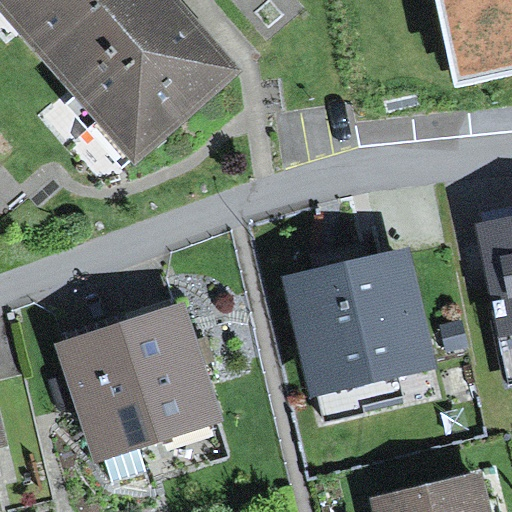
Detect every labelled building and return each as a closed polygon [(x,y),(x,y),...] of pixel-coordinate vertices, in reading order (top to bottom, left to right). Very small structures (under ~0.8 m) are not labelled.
[(0,0),(0,10),(136,165),(244,71),(181,0),(0,0)] [(511,226),(497,229),(510,292),(497,295),(511,368),(511,226)] [(427,258),(305,283),(326,389),(449,364),(427,258)] [(190,316),(69,350),(102,466),(222,432),(190,316)] [(5,378),(0,379),(0,509),(36,501),(5,378)] [(501,511),(493,476),(380,504),(381,511),(501,511)]
